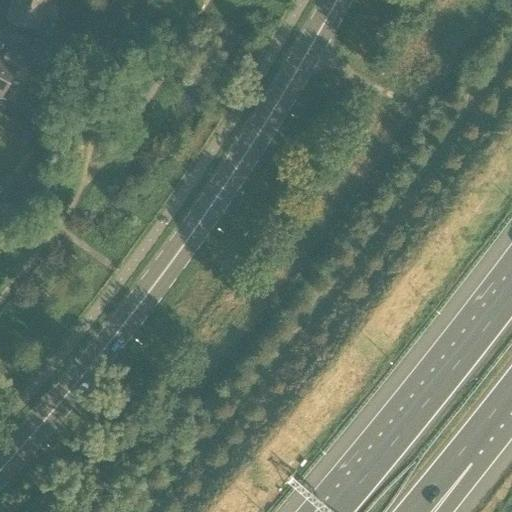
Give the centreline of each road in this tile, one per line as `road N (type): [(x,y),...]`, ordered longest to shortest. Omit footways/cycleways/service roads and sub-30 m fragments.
road 1 (secondary): [(0,473),(199,227),(339,0)]
road 2 (motorway): [(511,290),(332,511)]
